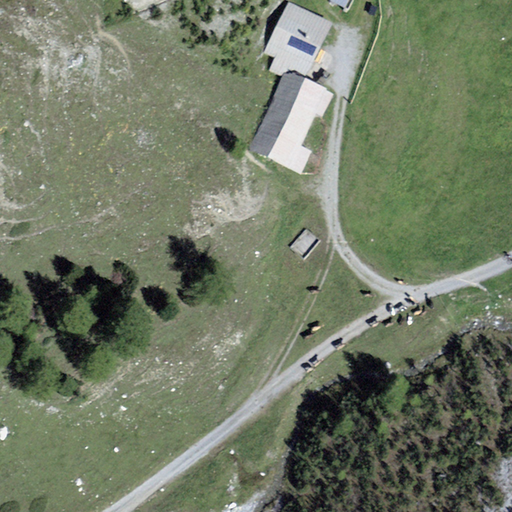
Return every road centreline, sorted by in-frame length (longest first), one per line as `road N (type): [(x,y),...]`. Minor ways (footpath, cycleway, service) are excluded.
road 1 (track): [(511,259),(406,298),(310,360),(111,511)]
road 2 (track): [(406,298),(360,270),(328,201),(351,82)]
